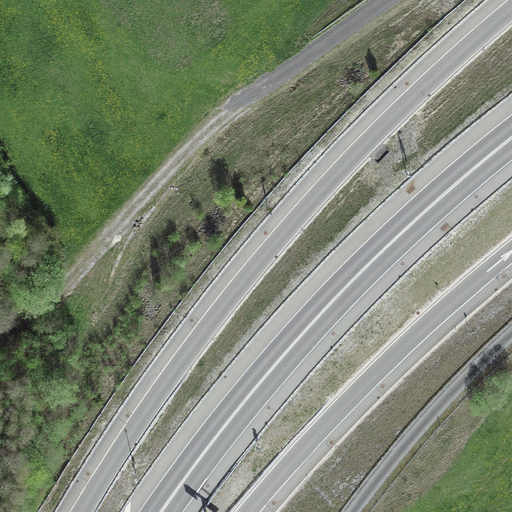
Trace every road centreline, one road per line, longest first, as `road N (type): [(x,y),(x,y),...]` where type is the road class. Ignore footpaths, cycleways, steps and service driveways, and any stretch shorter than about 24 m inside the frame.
road 1 (trunk): [(511,8),(288,225),(147,406),(79,511)]
road 2 (trunk): [(160,511),(241,402),(346,285),(511,136)]
road 3 (track): [(0,336),(37,311),(230,109),(379,0)]
road 4 (trunk): [(248,511),(386,363),(511,251)]
road 5 (track): [(511,331),(445,395),(350,511)]
